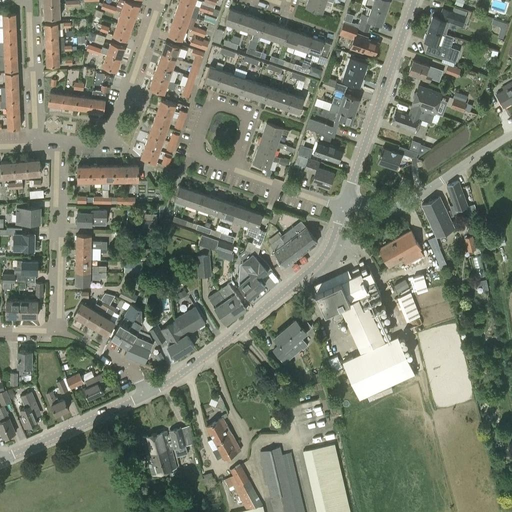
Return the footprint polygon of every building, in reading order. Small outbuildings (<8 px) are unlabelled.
[(121,12),(135,17),(139,5),(125,0),(121,12)] [(180,0),(179,0),(176,11),(196,18),(199,9),(200,6),(180,0)] [(199,9),(205,12),(207,6),(214,8),(216,5),(215,5),(216,0),(204,0),(204,1),(200,0),(180,0),(200,6),(199,9)] [(333,2),(327,0),(325,0),(308,0),(305,8),(322,14),(325,5),(331,7),(333,2)] [(366,0),(365,4),(371,7),(386,11),(389,0),(366,0)] [(103,2),(101,8),(107,10),(109,4),(103,2)] [(59,3),(44,4),(44,17),(60,16),(59,3)] [(109,4),(107,10),(114,13),(116,7),(109,4)] [(220,10),(214,8),(207,6),(205,12),(218,16),(220,10)] [(386,11),(371,7),(368,16),(362,14),(359,24),(355,23),(354,26),(358,28),(368,31),(371,21),(381,24),(386,11)] [(224,22),(236,26),(241,12),(229,8),(224,22)] [(432,15),(428,28),(446,34),(450,22),(462,26),(465,16),(442,8),(439,18),(432,15)] [(96,9),(94,15),(101,17),(103,11),(96,9)] [(176,11),(172,22),(186,27),(192,29),(193,26),(196,18),(176,11)] [(121,12),(117,23),(131,28),(135,17),(121,12)] [(253,16),(241,12),(236,26),(248,30),(253,16)] [(3,28),(16,27),(15,13),(3,14),(3,28)] [(265,20),(253,16),(248,30),(253,32),(251,39),(250,39),(246,52),(253,54),(255,50),(265,20)] [(497,35),(503,37),(508,22),(493,18),(491,24),(500,27),(497,35)] [(276,24),(265,20),(260,34),(272,38),(276,24)] [(70,22),(45,23),(45,37),(58,37),(58,36),(62,35),(62,29),(63,27),(70,27),(70,22)] [(182,39),(186,27),(172,22),(168,34),(182,39)] [(358,28),(354,26),(343,22),(338,35),(353,40),(350,49),(363,53),(363,52),(374,56),(379,42),(368,39),(368,37),(356,33),(358,28)] [(117,23),(113,35),(127,40),(131,28),(117,23)] [(99,30),(107,33),(109,27),(101,24),(99,30)] [(288,28),(276,24),(272,38),(283,42),(288,28)] [(0,41),(4,42),(16,41),(16,27),(3,28),(4,35),(0,34),(0,41)] [(217,28),(213,41),(220,43),(224,31),(217,28)] [(300,33),(288,28),(283,42),(295,46),(300,33)] [(425,34),(423,39),(424,39),(424,40),(429,42),(426,52),(425,51),(425,52),(442,58),(454,62),(455,62),(454,61),(457,51),(449,48),(453,37),(446,34),(428,28),(426,34),(425,34)] [(312,37),(300,33),(295,46),(307,50),(312,37)] [(58,37),(45,37),(46,51),(58,50),(58,37)] [(307,50),(302,66),(308,68),(313,53),(326,57),(330,43),(312,37),(307,50)] [(192,38),(190,44),(206,49),(209,41),(204,39),(203,41),(192,38)] [(4,42),(5,55),(17,55),(16,41),(4,42)] [(161,53),(176,58),(182,60),(186,49),(180,47),(180,46),(166,41),(161,53)] [(102,46),(101,49),(100,52),(106,54),(120,59),(125,47),(111,42),(108,48),(102,46)] [(86,50),(93,52),(95,47),(88,44),(86,50)] [(101,49),(95,47),(93,52),(99,55),(100,52),(101,49)] [(195,56),(193,64),(200,66),(205,52),(194,49),(192,55),(195,56)] [(58,50),(46,51),(46,65),(59,64),(58,50)] [(266,54),(255,50),(253,54),(265,58),(266,54)] [(176,58),(161,53),(158,64),(172,69),(176,58)] [(106,54),(102,65),(116,70),(120,59),(106,54)] [(18,69),(17,55),(5,55),(5,69),(18,69)] [(262,66),(264,62),(252,58),(250,62),(262,66)] [(349,58),(342,79),(360,86),(367,64),(349,58)] [(413,60),(409,72),(425,78),(424,80),(429,82),(431,78),(435,79),(439,69),(413,60)] [(172,69),(158,64),(154,76),(168,81),(172,69)] [(200,66),(193,64),(189,75),(196,78),(200,66)] [(205,80),(217,84),(221,70),(209,66),(205,80)] [(233,74),(221,70),(217,84),(228,88),(233,74)] [(5,72),(6,86),(18,86),(18,72),(5,72)] [(245,78),(233,74),(228,88),(240,92),(245,78)] [(196,78),(189,75),(185,86),(192,89),(196,78)] [(177,83),(168,81),(154,76),(150,87),(164,92),(166,87),(174,89),(177,83)] [(333,90),(344,94),(347,86),(336,82),(337,80),(324,76),(321,87),(333,91),(333,90)] [(257,82),(245,78),(240,92),(252,96),(257,82)] [(496,94),(504,107),(511,102),(511,81),(502,87),(504,90),(496,94)] [(268,86),(257,82),(252,96),(264,100),(268,86)] [(6,86),(1,87),(1,100),(18,100),(19,100),(18,86),(6,86)] [(192,89),(185,86),(182,95),(189,97),(192,89)] [(280,90),(268,86),(264,100),(275,104),(280,90)] [(412,105),(434,113),(440,95),(418,87),(416,93),(414,94),(413,98),(414,99),(412,105)] [(91,97),(89,109),(103,111),(106,93),(101,92),(101,91),(93,90),(92,97),(91,97)] [(292,94),(280,90),(275,104),(287,108),(292,94)] [(48,104),(62,106),(64,94),(50,92),(48,104)] [(77,95),(64,94),(62,106),(76,108),(77,95)] [(304,98),(292,94),(287,108),(299,112),(304,98)] [(331,103),(355,111),(359,99),(344,94),(342,98),(334,95),(331,103)] [(453,99),(465,103),(466,99),(453,94),(451,99),(453,99)] [(91,97),(77,95),(76,108),(89,109),(91,97)] [(317,97),(314,105),(337,113),(336,118),(340,119),(351,123),(355,111),(331,103),(317,97)] [(453,99),(451,105),(463,109),(465,103),(453,99)] [(20,113),(19,100),(18,100),(1,100),(0,100),(0,105),(0,107),(7,107),(7,113),(7,114),(20,113)] [(161,100),(157,111),(164,114),(171,116),(177,118),(179,112),(174,110),(175,105),(161,100)] [(435,113),(434,113),(412,105),(409,115),(396,110),(391,123),(414,131),(419,119),(419,118),(431,123),(435,113)] [(179,112),(177,118),(184,121),(187,112),(180,110),(179,112)] [(164,114),(157,111),(153,123),(167,128),(171,116),(164,114)] [(20,113),(7,114),(8,128),(20,127),(20,113)] [(184,121),(177,118),(174,127),(181,129),(184,121)] [(327,124),(310,118),(306,127),(324,134),(327,124)] [(167,128),(153,123),(149,134),(163,139),(164,136),(167,128)] [(267,123),(262,136),(278,142),(281,133),(287,135),(289,130),(267,123)] [(172,132),(169,141),(176,143),(179,135),(172,132)] [(321,133),(313,154),(338,162),(342,149),(329,145),(332,137),(324,134),(321,133)] [(163,139),(149,134),(148,136),(145,145),(159,150),(163,139)] [(284,144),(278,142),(262,136),(257,150),(274,156),(277,146),(283,148),(284,144)] [(412,140),(409,149),(417,152),(420,143),(412,140)] [(176,143),(169,141),(166,149),(173,152),(176,143)] [(297,153),(310,158),(313,149),(301,144),(297,153)] [(159,150),(145,145),(141,157),(155,162),(159,150)] [(418,166),(417,152),(409,149),(399,146),(397,152),(383,147),(378,161),(396,168),(401,153),(412,157),(412,166),(418,166)] [(291,161),(274,156),(257,150),(253,164),(269,169),(272,160),(279,162),(281,164),(289,167),(291,161)] [(166,172),(167,168),(171,158),(165,156),(161,164),(158,163),(156,169),(166,172)] [(314,173),(311,182),(328,187),(334,172),(318,166),(319,161),(308,157),(304,170),(314,173)] [(39,159),(26,160),(27,175),(41,174),(39,162),(39,159)] [(26,160),(13,161),(15,176),(27,175),(26,160)] [(2,177),(15,176),(13,161),(0,162),(2,177)] [(114,165),(102,166),(102,181),(102,189),(109,189),(108,181),(114,181),(114,165)] [(126,165),(114,165),(114,181),(126,181),(126,165)] [(126,165),(126,181),(138,180),(138,165),(126,165)] [(78,181),(90,181),(90,166),(77,166),(78,181)] [(102,166),(90,166),(90,181),(102,181),(102,166)] [(458,181),(447,185),(454,204),(450,206),(453,216),(462,213),(462,208),(466,206),(467,206),(458,181)] [(174,199),(186,203),(191,189),(179,185),(174,199)] [(203,193),(191,189),(186,203),(198,207),(203,193)] [(215,197),(203,193),(198,207),(210,211),(215,197)] [(433,228),(437,236),(454,227),(439,196),(422,204),(426,213),(433,228)] [(227,201),(215,197),(210,211),(222,215),(227,201)] [(238,206),(227,201),(222,215),(234,219),(238,206)] [(17,202),(17,207),(17,222),(22,222),(39,222),(39,208),(28,207),(28,202),(17,202)] [(250,210),(238,206),(234,219),(245,224),(250,210)] [(75,219),(75,222),(77,223),(77,224),(99,224),(99,220),(106,220),(106,210),(81,210),(81,212),(77,212),(77,218),(75,219)] [(245,223),(243,228),(247,229),(245,234),(257,238),(260,229),(258,228),(262,214),(250,210),(245,224),(245,223)] [(302,254),(318,241),(304,223),(296,229),(294,226),(285,232),(290,239),(302,254)] [(0,228),(0,233),(14,234),(14,249),(34,249),(34,248),(38,248),(38,241),(34,241),(34,233),(22,233),(22,227),(7,227),(7,229),(0,228)] [(221,232),(219,237),(226,240),(228,235),(230,231),(229,231),(223,228),(221,232)] [(406,265),(424,255),(420,249),(421,248),(411,230),(379,249),(383,257),(384,258),(389,266),(402,259),(406,265)] [(218,240),(202,234),(198,244),(216,251),(218,240)] [(76,246),(106,247),(107,240),(91,240),(91,235),(77,235),(76,246)] [(290,239),(285,243),(280,236),(270,244),(275,251),(274,251),(275,252),(270,256),(274,260),(275,259),(282,268),(285,265),(285,266),(302,254),(290,239)] [(468,252),(475,250),(474,246),(472,236),(465,238),(468,252)] [(428,240),(433,251),(440,248),(434,237),(428,240)] [(248,241),(246,250),(258,254),(262,242),(253,239),(252,242),(248,241)] [(235,246),(232,245),(220,240),(217,248),(232,253),(235,246)] [(76,246),(76,259),(97,259),(100,259),(101,253),(106,253),(106,247),(76,246)] [(258,254),(246,250),(238,256),(243,262),(242,263),(251,274),(239,284),(250,298),(265,285),(259,278),(267,271),(271,268),(265,261),(258,254)] [(199,275),(210,274),(209,254),(197,255),(199,275)] [(479,255),(472,257),(478,277),(486,275),(479,255)] [(76,259),(76,271),(98,271),(98,265),(97,265),(97,259),(76,259)] [(14,266),(14,272),(37,273),(38,260),(34,260),(18,260),(17,266),(14,266)] [(124,272),(131,272),(143,272),(143,261),(125,261),(124,272)] [(344,314),(360,350),(384,338),(368,303),(362,306),(360,302),(371,297),(361,272),(360,272),(358,268),(352,271),(354,276),(341,281),(316,292),(324,311),(325,311),(330,321),(344,314)] [(106,277),(106,272),(76,271),(76,283),(90,283),(90,279),(100,279),(101,277),(106,277)] [(423,274),(413,277),(418,292),(428,289),(427,288),(425,279),(423,274)] [(394,285),(398,292),(409,285),(405,278),(394,285)] [(229,283),(219,290),(236,316),(246,309),(229,283)] [(124,288),(120,295),(134,302),(138,295),(124,288)] [(184,289),(177,294),(180,299),(187,294),(184,289)] [(225,323),(236,316),(219,290),(208,297),(225,323)] [(410,292),(397,297),(407,321),(420,316),(418,311),(411,294),(410,292)] [(103,301),(101,305),(107,309),(115,296),(105,293),(101,300),(103,301)] [(6,316),(20,316),(20,299),(19,299),(7,299),(6,316)] [(37,299),(20,299),(20,316),(37,316),(37,304),(37,299)] [(74,315),(85,321),(93,308),(81,302),(74,315)] [(111,337),(128,347),(139,329),(142,323),(142,309),(131,303),(125,313),(126,313),(121,322),(120,321),(111,337)] [(104,315),(96,328),(107,334),(115,321),(110,318),(116,307),(110,304),(107,309),(104,315)] [(185,335),(187,334),(205,323),(195,307),(175,319),(176,321),(185,335)] [(93,308),(85,321),(96,328),(104,315),(93,308)] [(194,346),(187,334),(185,335),(176,321),(161,330),(158,324),(156,325),(150,314),(143,318),(144,322),(149,330),(157,344),(166,339),(169,344),(168,345),(175,357),(194,346)] [(296,340),(303,348),(308,344),(301,336),(312,327),(306,320),(300,324),(296,319),(289,324),(287,326),(285,327),(285,328),(296,340)] [(285,364),(303,348),(296,340),(285,328),(285,327),(274,337),(279,343),(272,349),(285,364)] [(149,333),(139,329),(128,347),(125,353),(144,361),(153,341),(149,333)] [(397,335),(385,340),(361,351),(342,360),(344,364),(348,373),(360,397),(414,372),(398,336),(397,335)] [(31,370),(31,367),(32,367),(32,351),(29,351),(18,350),(17,367),(22,367),(22,373),(31,373),(31,370)] [(160,352),(155,355),(158,361),(164,358),(160,352)] [(337,356),(328,359),(330,363),(333,370),(342,367),(341,365),(337,356)] [(71,388),(72,388),(84,382),(79,372),(66,379),(69,385),(71,388)] [(83,388),(89,399),(104,392),(100,384),(105,382),(101,374),(86,380),(89,385),(83,388)] [(68,390),(63,378),(56,381),(59,387),(61,393),(65,391),(68,390)] [(3,389),(0,390),(0,401),(2,405),(7,403),(10,402),(11,401),(6,389),(3,389)] [(20,396),(25,407),(20,409),(21,410),(23,416),(20,417),(25,428),(30,426),(38,422),(34,413),(40,411),(36,403),(32,391),(20,396)] [(51,404),(56,414),(58,413),(60,413),(61,412),(69,409),(64,398),(57,402),(52,391),(46,393),(51,404)] [(220,395),(219,398),(215,406),(221,408),(223,402),(220,395)] [(0,431),(3,438),(12,434),(14,433),(15,432),(3,406),(0,407),(0,431)] [(241,450),(223,417),(206,426),(218,448),(213,450),(218,458),(223,456),(224,459),(241,450)] [(167,431),(143,437),(147,454),(148,456),(147,456),(152,474),(177,468),(172,449),(174,449),(177,456),(188,454),(186,446),(194,443),(190,425),(169,430),(170,434),(168,434),(167,431)] [(350,511),(335,444),(306,451),(319,511),(350,511)] [(296,511),(280,446),(259,451),(273,511),(296,511)] [(234,485),(248,510),(252,510),(262,503),(240,465),(231,470),(234,475),(226,480),(230,487),(234,485)] [(212,472),(204,474),(204,477),(203,478),(205,485),(212,483),(211,480),(214,480),(212,472)]
